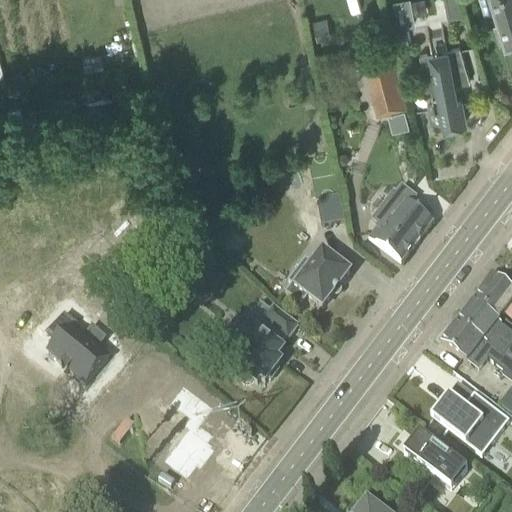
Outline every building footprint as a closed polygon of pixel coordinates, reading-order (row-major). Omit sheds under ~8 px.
[(393,0),(395,25),(410,24),(408,0),(393,0)] [(445,0),(449,18),(466,14),(461,0),(445,0)] [(511,0),(479,0),(488,28),(499,25),(505,45),(511,42),(511,0)] [(331,39),(327,18),(313,21),(317,41),(331,39)] [(384,22),(369,26),(373,42),(388,38),(384,22)] [(469,82),(459,48),(419,55),(426,91),(430,90),(433,104),(429,105),(432,121),(444,119),(445,127),(465,123),(461,99),(456,100),(453,85),(469,82)] [(405,108),(393,60),(367,66),(374,90),(370,91),(376,115),(405,108)] [(314,103),(311,90),(297,92),(300,105),(314,103)] [(251,131),(237,134),(239,144),(254,141),(251,131)] [(401,267),(433,225),(409,207),(417,198),(402,186),(384,210),(395,218),(393,222),(381,213),(372,226),(376,230),(368,241),(401,267)] [(339,199),(316,203),(321,229),(344,224),(339,199)] [(0,295),(15,306),(16,305),(15,304),(32,281),(48,292),(95,243),(75,228),(54,258),(49,254),(41,265),(9,242),(0,254),(0,264),(2,266),(0,268),(0,295)] [(349,275),(333,263),(322,255),(305,277),(298,271),(288,285),(291,287),(284,296),(301,309),(307,300),(322,311),(349,275)] [(511,292),(508,289),(492,277),(473,302),(500,322),(511,305),(511,292)] [(511,336),(497,326),(500,322),(473,302),(455,325),(502,359),(511,366),(511,336)] [(297,329),(281,317),(272,310),(270,314),(260,305),(245,324),(244,323),(243,323),(241,323),(240,324),(238,325),(237,326),(236,327),(236,328),(235,330),(235,331),(235,333),(236,335),(237,337),(238,337),(244,342),(231,360),(239,366),(236,371),(240,374),(238,378),(239,382),(241,385),(245,386),(249,386),(252,383),(256,387),(260,382),(264,386),(267,381),(269,383),(277,373),(275,371),(280,365),(275,362),(282,353),(277,349),(284,340),(287,342),(297,329)] [(63,314),(45,335),(56,345),(47,355),(62,368),(60,370),(61,370),(63,368),(68,373),(66,375),(67,376),(69,374),(84,388),(108,361),(96,351),(105,341),(92,329),(83,339),(71,329),(75,325),(63,314)] [(502,359),(455,325),(440,345),(466,365),(467,365),(478,373),(486,362),(504,375),(511,366),(502,359)] [(186,431),(162,463),(186,481),(196,468),(199,471),(214,452),(210,449),(212,447),(207,444),(212,437),(199,427),(212,410),(182,387),(168,405),(188,420),(182,428),(186,431)] [(511,391),(499,408),(511,418),(511,391)] [(448,398),(441,407),(430,421),(481,460),(508,424),(473,397),(464,410),(448,398)] [(467,472),(419,436),(403,457),(451,493),(452,492),(449,490),(460,476),(462,478),(467,472)]
